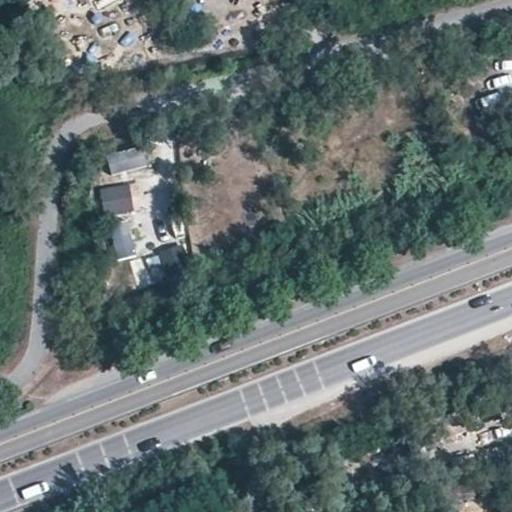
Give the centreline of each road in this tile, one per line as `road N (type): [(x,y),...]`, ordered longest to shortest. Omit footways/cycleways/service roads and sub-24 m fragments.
road 1 (secondary): [(0,500),(511,303)]
road 2 (secondary): [(511,242),(0,435)]
